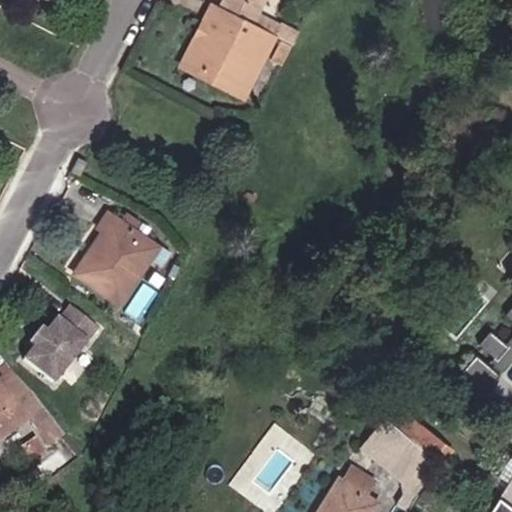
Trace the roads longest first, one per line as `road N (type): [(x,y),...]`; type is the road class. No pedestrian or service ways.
road 1 (residential): [(0,263),(80,109)]
road 2 (residential): [(80,109),(135,0)]
